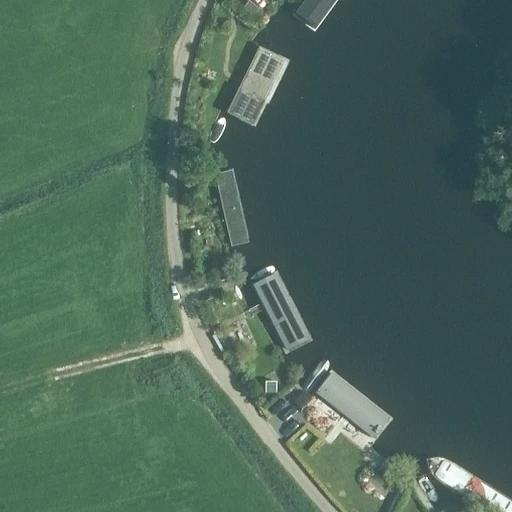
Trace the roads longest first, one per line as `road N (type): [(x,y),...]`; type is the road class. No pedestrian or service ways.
road 1 (unclassified): [(329,511),(214,360),(181,288),(170,203),(173,124),(183,53),(205,0)]
road 2 (track): [(0,392),(199,335)]
road 3 (track): [(0,83),(144,38),(183,53)]
